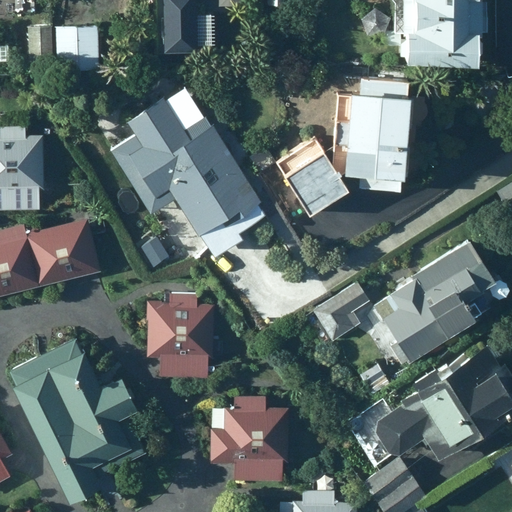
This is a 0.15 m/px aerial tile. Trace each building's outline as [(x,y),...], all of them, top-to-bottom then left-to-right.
[(196,17),(196,0),(157,0),(157,52),(213,53),(214,17),(196,17)] [(391,0),(390,36),(382,36),(388,23),(371,10),(357,23),(365,40),(381,40),(381,50),(396,50),(396,64),(474,64),(474,33),(478,33),(477,0),(391,0)] [(251,19),(226,21),(230,59),(254,57),(251,19)] [(51,22),(26,22),(27,68),(52,67),(51,22)] [(97,22),(55,23),(56,66),(98,66),(97,22)] [(406,90),(407,77),(360,74),(359,88),(349,87),(349,90),(337,90),(332,163),(344,164),(344,168),(359,169),(358,183),(399,186),(400,172),(404,173),(410,90),(406,90)] [(135,129),(109,144),(149,208),(174,193),(196,228),(199,227),(213,249),(241,233),(237,226),(263,210),(257,200),(261,197),(214,119),(210,122),(204,113),(184,125),(164,91),(126,114),(135,129)] [(38,187),(43,187),(42,132),(24,132),(24,123),(0,122),(0,206),(38,205),(38,187)] [(275,161),(306,213),(346,188),(313,136),(275,161)] [(511,206),(511,180),(497,190),(509,209),(511,206)] [(36,221),(24,223),(39,282),(99,267),(87,215),(38,227),(36,221)] [(0,291),(39,282),(24,223),(24,220),(0,225),(0,291)] [(156,234),(140,243),(153,264),(168,253),(156,234)] [(470,238),(373,302),(409,359),(453,331),(452,329),(475,315),(473,312),(480,307),(472,295),(496,279),(470,238)] [(369,298),(357,279),(335,293),(312,307),(331,338),(360,321),(352,308),(369,298)] [(207,355),(212,355),(213,301),(197,301),(197,290),(169,290),(169,299),(148,298),(146,351),(159,352),(159,372),(206,373),(207,355)] [(14,381),(11,382),(67,498),(101,482),(96,470),(144,447),(126,410),(136,405),(120,372),(100,382),(82,347),(80,347),(73,335),(7,367),(14,381)] [(500,363),(485,341),(449,363),(447,359),(437,366),(436,364),(411,379),(416,386),(401,395),(404,400),(390,409),(383,398),(351,418),(377,459),(394,449),(400,450),(424,434),(438,455),(511,407),(511,370),(505,359),(500,363)] [(281,458),(288,458),(287,405),(265,405),(265,393),(233,393),(233,405),(212,405),(212,425),(210,425),(210,458),(233,459),(234,477),(281,477),(281,458)] [(0,457),(0,456),(11,451),(0,431),(0,478),(9,473),(0,457)] [(394,511),(425,492),(398,452),(363,475),(387,511),(394,511)] [(356,511),(356,498),(333,498),(333,487),(302,487),(302,499),(284,498),(284,511),(356,511)] [(426,511),(418,499),(397,511),(426,511)]
